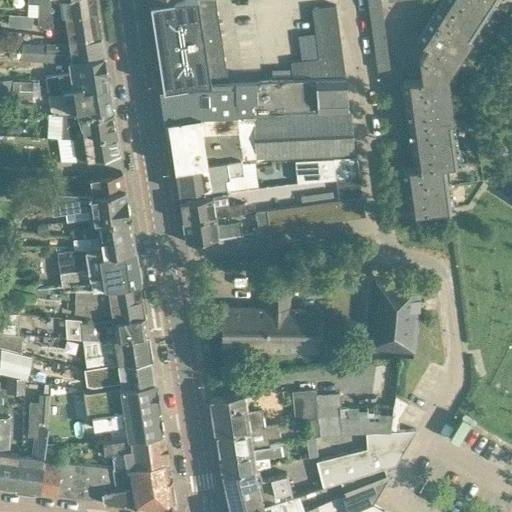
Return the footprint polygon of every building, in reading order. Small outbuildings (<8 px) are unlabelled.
[(28,0),(28,2),(38,2),(38,16),(64,17),(67,17),(83,14),(83,12),(97,10),(95,0),(28,0)] [(149,0),(151,10),(149,15),(152,19),(153,22),(151,27),(154,31),(155,40),(156,44),(158,43),(193,37),(221,36),(215,0),(149,0)] [(367,0),(369,11),(381,9),(380,0),(367,0)] [(441,0),(441,1),(479,26),(496,0),(441,0)] [(408,124),(454,118),(448,75),(479,26),(441,1),(416,39),(426,45),(418,57),(421,78),(402,81),(408,124)] [(333,5),(312,7),(313,20),(337,16),(336,4),(333,5)] [(371,31),(384,29),(381,9),(369,11),(371,31)] [(38,16),(37,26),(66,28),(67,35),(68,38),(101,33),(100,30),(97,10),(83,12),(83,14),(67,17),(64,17),(38,16)] [(10,14),(9,27),(32,28),(33,16),(28,15),(10,14)] [(337,16),(313,20),(315,31),(339,28),(337,16)] [(339,28),(315,31),(316,43),(340,39),(339,28)] [(371,31),(374,50),(387,49),(384,29),(371,31)] [(69,45),(21,44),(21,51),(71,53),(72,60),(104,55),(101,36),(101,33),(68,38),(68,41),(69,45)] [(158,43),(156,44),(157,48),(158,57),(156,62),(159,65),(160,70),(158,74),(161,78),(162,86),(194,81),(228,80),(221,36),(193,37),(158,43)] [(340,39),(316,43),(318,54),(342,51),(340,39)] [(387,49),(374,50),(377,70),(389,68),(387,49)] [(10,50),(10,58),(69,61),(71,73),(44,77),(47,90),(74,86),(108,80),(104,55),(72,60),(71,53),(21,51),(10,50)] [(342,51),(318,54),(318,57),(320,66),(344,63),(342,51)] [(318,57),(290,61),(293,78),(316,77),(321,77),(320,66),(318,57)] [(344,63),(320,66),(321,77),(346,77),(344,63)] [(163,87),(162,87),(167,119),(199,114),(237,112),(250,112),(253,112),(318,111),(316,77),(293,78),(254,79),(228,80),(194,81),(162,86),(163,87)] [(321,77),(316,77),(318,111),(348,110),(346,77),(321,77)] [(12,80),(12,98),(32,98),(32,81),(12,80)] [(113,109),(108,80),(74,86),(75,90),(47,94),(50,112),(62,112),(62,114),(81,115),(81,113),(113,109)] [(199,114),(167,119),(167,120),(168,119),(170,134),(172,147),(177,146),(203,142),(351,135),(350,112),(348,113),(253,117),(253,112),(250,112),(237,112),(199,114)] [(82,118),(81,115),(62,114),(61,136),(61,137),(83,138),(84,141),(102,138),(102,134),(116,132),(113,114),(82,118)] [(402,170),(448,164),(460,162),(454,118),(408,124),(414,166),(402,168),(402,170)] [(75,138),(77,161),(87,160),(120,155),(116,132),(102,134),(102,138),(84,141),(83,138),(61,137),(61,138),(75,138)] [(177,146),(172,147),(174,158),(175,167),(240,157),(241,161),(255,160),(255,158),(352,153),(351,135),(203,142),(177,146)] [(356,156),(352,157),(333,158),(319,158),(294,160),(296,182),(321,179),(336,177),(359,175),(356,156)] [(240,157),(175,167),(179,192),(211,187),(211,191),(258,186),(255,160),(241,161),(240,157)] [(408,213),(454,207),(448,164),(402,170),(408,213)] [(79,179),(81,191),(92,192),(92,194),(125,189),(122,172),(79,179)] [(336,177),(339,198),(362,195),(359,175),(336,177)] [(92,192),(81,191),(49,190),(52,211),(65,209),(67,220),(95,216),(96,220),(129,215),(125,189),(92,194),(92,192)] [(227,194),(180,201),(183,221),(215,216),(246,212),(244,202),(229,205),(227,194)] [(362,195),(339,198),(332,199),(327,200),(307,203),(301,204),(256,210),(259,231),(365,214),(362,195)] [(73,238),(132,231),(129,215),(96,220),(97,226),(71,230),(73,238)] [(217,229),(215,216),(183,221),(186,242),(242,233),(241,225),(217,229)] [(37,224),(36,232),(50,234),(48,223),(37,224)] [(101,254),(135,250),(132,231),(73,238),(75,249),(85,250),(101,250),(101,254)] [(64,289),(75,289),(86,287),(86,289),(107,286),(107,288),(140,283),(135,250),(101,254),(101,250),(85,250),(75,249),(73,249),(73,251),(55,252),(61,286),(36,287),(36,297),(60,299),(60,289),(64,289)] [(272,268),(270,257),(245,261),(247,272),(272,268)] [(222,307),(221,348),(320,349),(320,308),(289,308),(289,278),(265,278),(265,307),(222,307)] [(74,301),(74,312),(96,314),(111,312),(112,319),(145,314),(140,283),(107,288),(107,286),(86,289),(86,287),(75,289),(74,301)] [(372,347),(401,350),(413,351),(417,310),(419,287),(377,283),(372,347)] [(148,333),(145,314),(112,319),(112,321),(82,323),(83,339),(103,340),(115,338),(148,333)] [(2,332),(0,331),(0,346),(18,351),(22,333),(2,332)] [(84,356),(86,368),(152,358),(148,333),(115,338),(103,340),(83,339),(85,356),(84,356)] [(0,349),(0,371),(27,378),(32,357),(0,349)] [(320,349),(319,358),(353,358),(353,349),(320,349)] [(121,385),(155,379),(152,358),(86,368),(81,369),(83,380),(119,374),(121,385)] [(10,377),(9,394),(23,394),(23,378),(10,377)] [(121,385),(84,391),(86,404),(88,417),(92,417),(94,428),(126,423),(128,437),(163,431),(155,379),(121,385)] [(318,417),(316,394),(316,389),(292,391),(294,421),(308,419),(318,417)] [(210,397),(216,433),(264,425),(262,409),(247,412),(244,392),(210,397)] [(21,453),(17,488),(39,491),(42,466),(43,460),(45,449),(46,438),(48,427),(48,423),(49,393),(39,393),(38,401),(29,401),(28,435),(33,436),(30,455),(21,453)] [(319,435),(364,432),(390,430),(394,403),(340,405),(339,393),(316,394),(318,417),(319,435)] [(365,448),(316,460),(322,487),(340,481),(384,467),(395,463),(416,428),(399,429),(398,417),(407,402),(397,396),(395,395),(394,403),(390,430),(364,432),(365,448)] [(0,485),(17,488),(21,453),(8,452),(9,415),(0,415),(0,485)] [(308,419),(311,437),(314,437),(319,436),(319,435),(318,417),(308,419)] [(216,433),(219,453),(252,448),(269,445),(268,438),(280,436),(278,423),(264,425),(216,433)] [(128,437),(96,442),(98,453),(111,451),(113,463),(122,462),(123,466),(133,464),(168,459),(163,431),(128,437)] [(317,455),(314,437),(311,437),(305,438),(308,456),(317,455)] [(252,448),(219,453),(222,474),(258,467),(270,464),(269,456),(287,453),(285,442),(269,445),(252,448)] [(45,449),(43,460),(57,462),(58,450),(45,449)] [(59,468),(56,493),(168,509),(174,503),(168,459),(133,464),(123,466),(115,467),(114,467),(84,464),(61,462),(60,462),(59,468)] [(59,468),(42,466),(39,491),(56,493),(59,468)] [(258,467),(222,474),(230,511),(239,511),(292,496),(287,473),(262,479),(258,467)] [(345,494),(387,477),(384,467),(340,481),(345,494)] [(372,503),(387,477),(345,494),(341,496),(347,511),(351,511),(371,504),(372,503)] [(321,487),(302,492),(307,506),(325,501),(321,487)] [(296,495),(292,496),(239,511),(298,511),(302,511),(296,495)] [(371,504),(351,511),(384,511),(386,511),(376,506),(372,503),(372,504),(371,504)]
